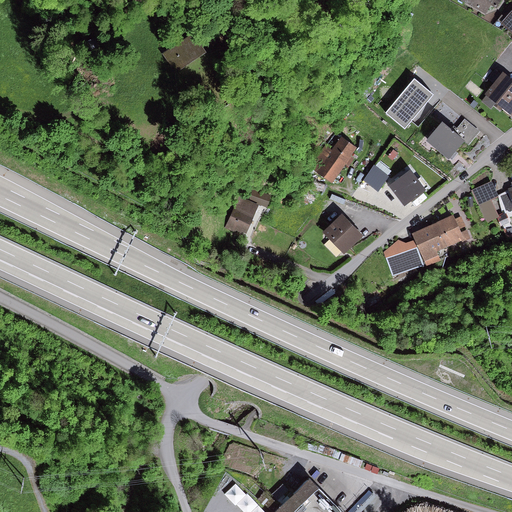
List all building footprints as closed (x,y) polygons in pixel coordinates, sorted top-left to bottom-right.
[(498,0),(460,0),(489,16),(498,0)] [(511,12),(503,23),(511,31),(511,12)] [(205,31),(178,49),(192,69),(219,52),(205,31)] [(170,67),(154,66),(152,105),(167,106),(170,67)] [(511,80),(504,74),(488,96),(511,113),(511,80)] [(433,95),(414,80),(386,113),(405,129),(433,95)] [(469,142),(447,123),(429,143),(451,162),(469,142)] [(334,152),(325,146),(310,170),(333,184),(357,148),(342,138),(334,152)] [(401,173),(389,157),(372,171),(385,188),(392,183),(405,200),(426,183),(411,165),(401,173)] [(259,207),(238,198),(226,229),(246,237),(259,207)] [(491,199),(477,205),(485,224),(499,218),(491,199)] [(346,215),(326,233),(345,255),(365,236),(346,215)] [(439,224),(449,248),(471,239),(468,232),(464,233),(458,217),(439,224)] [(449,248),(439,224),(414,233),(419,248),(425,264),(440,258),(438,252),(449,248)] [(398,255),(393,245),(385,253),(387,259),(398,255)] [(398,255),(387,259),(392,279),(425,264),(419,248),(398,255)] [(247,511),(268,511),(239,480),(227,490),(247,511)] [(312,480),(276,511),(341,511),(342,511),(312,480)]
